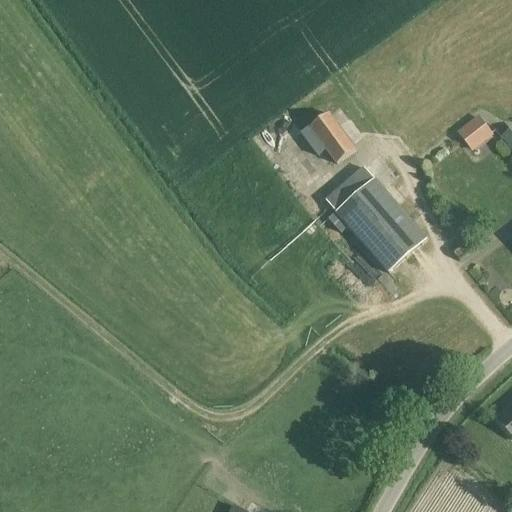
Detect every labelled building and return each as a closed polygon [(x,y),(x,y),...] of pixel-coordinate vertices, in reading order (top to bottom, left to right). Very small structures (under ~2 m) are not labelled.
[(328,115),(301,134),(318,157),(327,151),(338,166),(357,153),(329,116),(328,115)] [(479,118),(457,134),(471,152),(492,136),(479,118)] [(511,149),(511,127),(501,135),(511,149)] [(366,167),(326,201),(337,214),(329,220),(341,234),(349,228),(389,275),(428,241),(366,167)] [(511,409),(499,421),(511,436),(511,409)]
